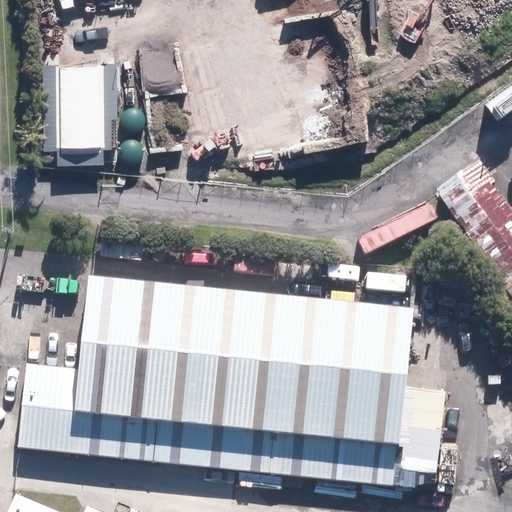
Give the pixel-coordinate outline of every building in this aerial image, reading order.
[(62,145),(61,161),(107,164),(108,148),(121,149),(125,63),(46,58),(41,144),(62,145)] [(470,141),(511,109),(511,84),(458,125),(470,141)] [(486,156),(442,188),(511,287),(511,201),(501,186),(505,183),(486,156)] [(29,369),(20,459),(399,498),(418,312),(97,279),(87,375),(29,369)] [(55,511),(27,499),(21,511),(98,511),(95,510),(93,511),(55,511)]
